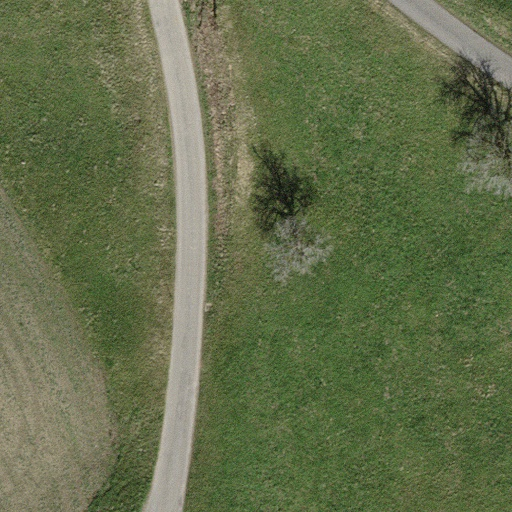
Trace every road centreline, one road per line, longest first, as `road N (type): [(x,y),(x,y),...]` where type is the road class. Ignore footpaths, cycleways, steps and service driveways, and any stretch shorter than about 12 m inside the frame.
road 1 (unclassified): [(167,0),(196,103),(188,360),(164,511)]
road 2 (unclassified): [(412,0),(511,71)]
